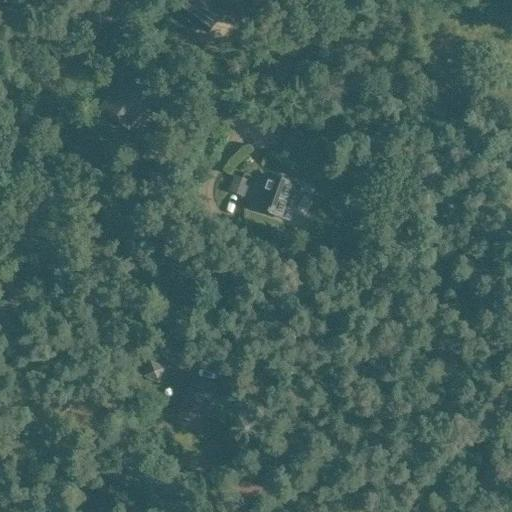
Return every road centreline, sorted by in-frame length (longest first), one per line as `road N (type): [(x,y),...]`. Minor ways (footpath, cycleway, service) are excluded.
road 1 (track): [(511,318),(88,164)]
road 2 (track): [(244,125),(346,0)]
